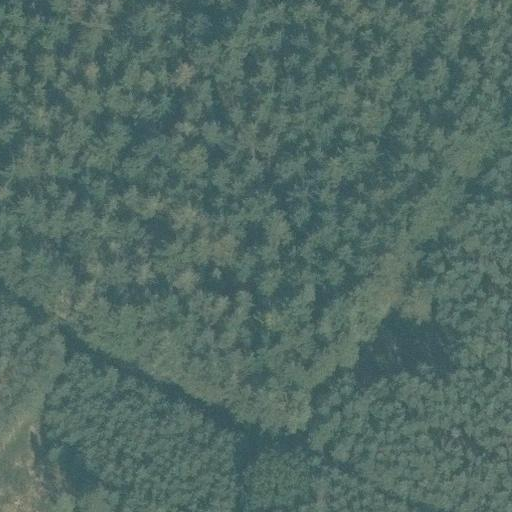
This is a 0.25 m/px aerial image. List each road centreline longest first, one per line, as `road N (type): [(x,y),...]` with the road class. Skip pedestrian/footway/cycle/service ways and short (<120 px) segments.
road 1 (track): [(429,511),(0,295)]
road 2 (track): [(302,449),(511,138)]
